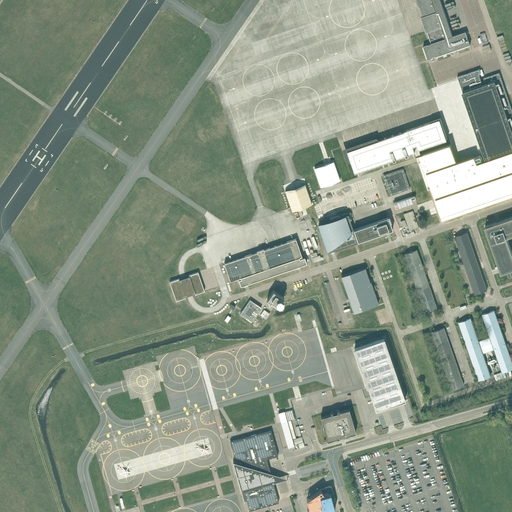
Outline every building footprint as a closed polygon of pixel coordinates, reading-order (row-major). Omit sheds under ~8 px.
[(416,0),(422,17),(421,17),(426,32),(427,32),(431,43),(423,46),(428,59),(433,57),(432,56),(435,56),(435,57),(453,51),(452,50),(455,49),(455,50),(470,45),(468,39),(468,40),(467,37),(468,37),(466,31),(453,36),(440,0),(416,0)] [(466,74),(457,77),(458,78),(458,80),(460,85),(461,87),(462,91),(463,93),(474,125),(475,127),(484,153),(486,161),(511,152),(511,110),(507,96),(499,73),(487,77),(486,78),(484,78),(486,84),(483,85),(479,74),(477,70),(468,73),(468,74),(467,74),(466,74)] [(377,140),(346,151),(350,161),(347,162),(347,163),(350,162),(354,173),(356,172),(357,171),(381,163),(382,163),(387,161),(388,161),(411,153),(413,152),(414,152),(416,157),(418,161),(428,190),(432,188),(435,186),(434,183),(431,185),(420,155),(418,149),(447,140),(446,138),(448,137),(446,138),(439,119),(431,122),(430,120),(430,122),(377,140),(376,137),(375,137),(377,140)] [(511,152),(486,161),(483,162),(481,155),(457,163),(450,145),(420,155),(431,185),(434,183),(435,186),(439,198),(437,199),(443,216),(511,192),(511,152)] [(406,178),(408,177),(408,175),(405,176),(403,169),(383,176),(390,196),(410,189),(406,178)] [(414,196),(393,203),(395,209),(412,203),(411,199),(415,198),(414,196)] [(389,217),(353,229),(357,242),(386,232),(386,231),(392,229),(392,230),(393,229),(389,217)] [(511,217),(485,226),(501,273),(507,271),(508,274),(509,274),(509,275),(510,275),(511,275),(511,274),(511,273),(511,270),(511,269),(511,252),(506,237),(511,234),(511,217)] [(357,242),(353,229),(350,219),(343,221),(330,225),(329,222),(318,226),(320,232),(324,231),(325,233),(331,231),(333,238),(334,238),(338,249),(353,244),(353,243),(357,241),(357,242),(358,242),(357,242)] [(475,294),(487,290),(467,232),(455,237),(475,294)] [(261,250),(255,252),(224,263),(230,281),(239,278),(240,279),(239,280),(241,286),(244,285),(244,283),(246,283),(246,284),(296,267),(296,265),(298,265),(299,266),(307,263),(304,257),(301,258),(301,257),(302,256),(296,239),(287,242),(270,247),(261,250)] [(451,302),(464,298),(444,240),(432,245),(451,302)] [(310,254),(325,248),(323,243),(308,249),(310,254)] [(413,281),(403,284),(404,289),(415,285),(424,312),(437,307),(417,250),(404,254),(413,281)] [(413,315),(404,289),(403,284),(393,258),(381,262),(401,320),(413,315)] [(374,291),(372,286),(371,282),(370,282),(365,268),(341,276),(354,312),(378,304),(374,291)] [(198,272),(188,275),(195,294),(205,291),(198,272)] [(190,277),(178,281),(184,298),(185,298),(195,294),(190,277)] [(169,281),(176,300),(185,298),(179,278),(169,281)] [(284,297),(280,294),(273,290),(267,299),(277,306),(279,303),(280,304),(281,304),(283,302),(282,301),(282,300),(284,297)] [(251,322),(254,318),(261,308),(250,300),(244,308),(245,309),(244,310),(243,310),(240,314),(251,322)] [(270,314),(264,310),(260,315),(266,319),(270,314)] [(385,324),(380,310),(375,312),(380,325),(385,324)] [(490,337),(479,341),(483,353),(494,349),(502,372),(511,368),(511,362),(494,310),(482,314),(490,337)] [(491,376),(483,353),(479,341),(471,318),(458,323),(478,380),(491,376)] [(431,332),(451,390),(463,385),(444,328),(431,332)] [(408,340),(422,381),(428,398),(440,393),(420,336),(408,340)] [(376,411),(405,400),(400,387),(384,338),(354,348),(368,387),(371,396),(376,411)] [(356,432),(349,408),(339,411),(338,411),(336,410),(334,411),(333,411),(331,412),(330,414),(320,416),(327,440),(337,438),(338,438),(340,438),(342,438),(344,437),(345,436),(346,435),(356,432)] [(281,422),(287,421),(284,411),(278,413),(280,418),(281,422)] [(267,459),(278,456),(272,435),(271,430),(230,441),(236,462),(233,461),(244,501),(247,501),(249,510),(268,505),(279,502),(272,480),(274,474),(271,473),(267,459)] [(331,487),(330,486),(329,486),(328,486),(325,487),(325,489),(321,490),(321,489),(307,499),(310,511),(307,511),(331,511),(335,509),(333,501),(335,500),(332,489),(332,488),(332,487),(331,487)]
